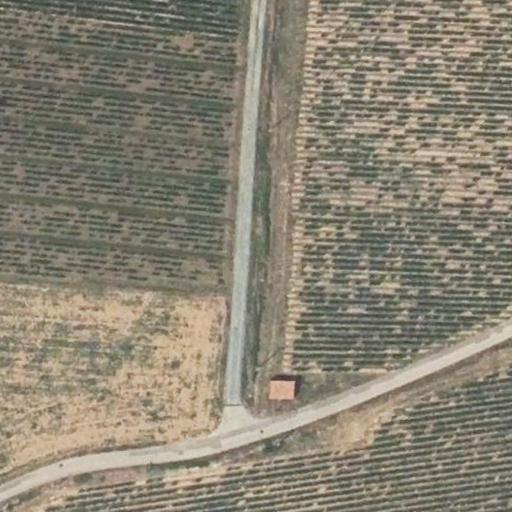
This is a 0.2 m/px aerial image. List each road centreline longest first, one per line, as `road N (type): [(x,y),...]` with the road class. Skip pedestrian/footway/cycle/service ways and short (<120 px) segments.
road 1 (unclassified): [(511,328),(387,386),(232,439),(88,463),(0,495)]
road 2 (track): [(232,439),(260,0)]
